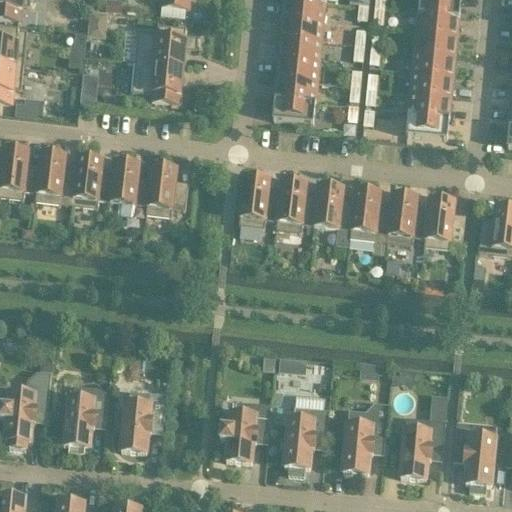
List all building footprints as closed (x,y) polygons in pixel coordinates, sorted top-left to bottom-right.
[(30,0),(0,0),(0,23),(20,26),(21,11),(30,12),(30,0)] [(190,0),(141,0),(141,3),(161,5),(161,11),(189,14),(190,0)] [(349,0),(348,9),(359,10),(368,11),(369,10),(369,0),(349,0)] [(376,0),(375,13),(384,14),(385,0),(376,0)] [(456,0),(419,0),(418,17),(459,22),(461,0),(456,0)] [(326,6),(284,2),(282,23),(324,27),(326,6)] [(106,16),(121,17),(121,8),(122,7),(107,5),(106,16)] [(359,10),(357,30),(366,31),(368,11),(359,10)] [(375,13),(373,34),(382,34),(384,14),(375,13)] [(418,17),(416,38),(457,42),(459,22),(418,17)] [(105,20),(90,18),(89,34),(98,35),(105,29),(105,20)] [(324,27),(282,23),(280,43),(322,47),(324,27)] [(366,31),(357,30),(355,50),(364,51),(366,31)] [(0,70),(24,73),(27,36),(0,33),(0,70)] [(373,34),(371,54),(380,55),(382,34),(373,34)] [(138,36),(135,67),(183,72),(185,54),(197,55),(198,42),(138,36)] [(457,42),(416,38),(414,58),(455,62),(457,42)] [(85,52),(86,40),(76,39),(75,51),(85,52)] [(280,43),(278,63),(319,67),(322,47),(280,43)] [(364,51),(355,50),(353,71),(362,71),(364,51)] [(380,55),(371,54),(369,74),(378,75),(380,55)] [(414,58),(412,78),(453,82),(455,62),(414,58)] [(278,63),(276,83),(317,88),(319,67),(278,63)] [(183,72),(135,67),(132,98),(152,100),(151,106),(179,108),(183,72)] [(24,73),(0,70),(0,107),(12,109),(13,94),(21,95),(24,73)] [(362,71),(353,71),(351,91),(360,92),(362,71)] [(369,74),(367,94),(376,95),(378,75),(369,74)] [(83,77),(83,106),(98,106),(99,78),(83,77)] [(453,82),(412,78),(410,99),(451,103),(453,82)] [(317,88),(276,83),(274,104),(315,108),(317,88)] [(351,91),(349,111),(358,112),(360,92),(351,91)] [(376,95),(367,94),(365,115),(374,116),(376,95)] [(410,99),(408,119),(449,123),(451,103),(410,99)] [(315,108),(274,104),(272,125),(313,129),(315,108)] [(23,122),(25,110),(16,109),(15,121),(23,122)] [(358,112),(349,111),(348,127),(357,128),(358,112)] [(374,116),(365,115),(363,130),(372,131),(374,116)] [(449,123),(408,119),(406,140),(447,144),(449,123)] [(4,155),(2,167),(3,167),(0,191),(0,202),(24,206),(25,197),(36,198),(37,199),(40,171),(39,171),(28,170),(29,158),(4,155)] [(37,199),(36,198),(35,207),(61,210),(72,211),(73,212),(77,176),(76,176),(65,174),(66,162),(41,159),(39,171),(40,171),(37,199)] [(78,163),(76,176),(77,176),(73,212),(97,215),(99,206),(110,208),(114,180),(113,180),(102,179),(103,166),(78,163)] [(114,168),(113,180),(114,180),(110,208),(135,211),(135,210),(147,212),(151,184),(150,184),(139,183),(140,171),(114,168)] [(147,212),(146,220),(171,223),(172,215),(185,216),(188,189),(176,187),(177,175),(151,172),(150,184),(151,184),(147,212)] [(281,200),(280,200),(269,198),(270,186),(245,183),(239,231),(264,234),(265,225),(277,227),(281,200)] [(277,227),(276,235),(301,238),(302,230),(314,231),(314,232),(318,204),(317,204),(306,203),(307,190),(281,187),(280,200),(281,200),(277,227)] [(318,192),(317,204),(318,204),(314,232),(339,235),(339,234),(351,235),(351,236),(355,208),(354,208),(343,207),(344,195),(318,192)] [(351,236),(351,235),(350,244),(375,247),(387,248),(392,213),(391,213),(380,211),(381,199),(355,196),(354,208),(355,208),(351,236)] [(392,200),(391,213),(392,213),(387,248),(412,251),(413,243),(425,244),(428,217),(417,216),(418,203),(392,200)] [(425,244),(424,253),(449,256),(450,247),(463,249),(466,221),(453,220),(455,208),(429,205),(428,217),(425,244)] [(511,262),(511,214),(496,212),(494,225),(482,223),(478,259),(490,260),(511,262)] [(482,296),(483,283),(473,282),(472,295),(482,296)] [(264,362),(263,375),(273,376),(274,363),(264,362)] [(0,411),(0,415),(0,424),(7,425),(5,445),(10,446),(9,454),(25,455),(26,447),(30,448),(32,427),(35,428),(36,416),(48,417),(51,378),(52,364),(41,363),(40,377),(37,377),(24,397),(10,396),(8,412),(0,411)] [(293,365),(281,364),(280,377),(292,378),(293,365)] [(392,387),(402,388),(403,377),(393,376),(392,387)] [(69,403),(64,451),(69,452),(68,459),(84,461),(85,453),(90,453),(91,433),(94,433),(95,420),(105,421),(105,422),(107,422),(109,395),(74,391),(73,403),(69,403)] [(126,409),(121,457),(146,459),(148,438),(151,439),(152,426),(162,426),(162,427),(163,427),(166,400),(131,397),(130,409),(126,409)] [(221,432),(220,445),(228,446),(226,467),(251,469),(253,448),(256,449),(257,436),(267,436),(267,437),(269,437),(271,410),(248,408),(247,420),(231,418),(229,433),(221,432)] [(347,430),(343,478),(368,480),(370,460),(373,460),(374,447),(384,448),(385,448),(388,421),(388,410),(374,408),(365,417),(349,416),(347,430)] [(289,424),(284,472),(289,472),(288,480),(304,482),(305,474),(310,474),(312,454),(314,454),(315,441),(325,442),(325,443),(327,443),(328,427),(329,416),(295,413),(294,424),(289,424)] [(406,423),(400,483),(426,486),(428,465),(430,465),(432,452),(442,453),(442,454),(443,454),(445,427),(406,423)] [(339,428),(328,427),(327,443),(327,444),(337,445),(339,428)] [(457,428),(455,455),(456,455),(456,454),(466,455),(465,469),(468,469),(465,489),(470,490),(469,497),(485,499),(486,491),(491,492),(495,444),(471,441),(472,429),(457,428)] [(0,511),(24,511),(25,503),(0,501),(0,511)]
